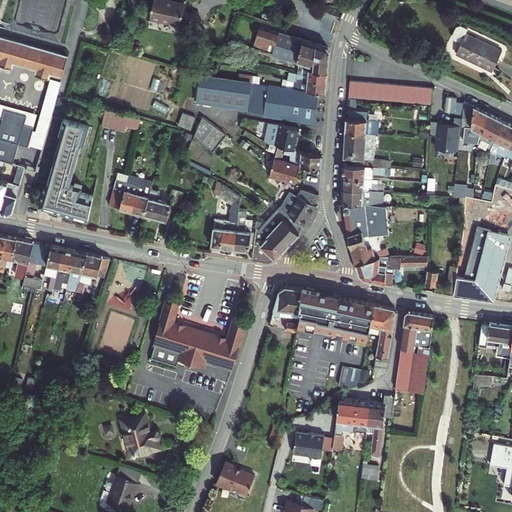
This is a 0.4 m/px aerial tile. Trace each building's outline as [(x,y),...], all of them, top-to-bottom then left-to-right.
[(181,26),(185,11),(186,5),(167,0),(155,0),(151,17),(181,26)] [(322,4),(319,12),(339,19),(341,11),(322,4)] [(277,31),(260,26),(256,38),(276,44),(280,32),(277,31)] [(499,49),(464,31),(454,50),(469,58),(490,69),(499,49)] [(329,47),(280,32),(276,44),(272,54),(298,63),(298,61),(313,66),(312,70),(328,72),(328,63),(329,47)] [(0,65),(10,68),(11,63),(25,67),(32,45),(0,36),(0,65)] [(68,55),(32,45),(25,67),(36,70),(35,75),(48,79),(50,73),(62,77),(64,69),(68,55)] [(297,68),(302,68),(309,69),(312,70),(313,66),(298,61),(298,63),(297,68)] [(309,69),(308,80),(327,83),(327,77),(328,72),(312,70),(309,69)] [(61,79),(62,77),(50,73),(48,79),(28,152),(24,166),(36,169),(57,93),(61,79)] [(307,92),(256,84),(251,83),(219,78),(215,105),(248,110),(253,111),(265,113),(265,115),(314,123),(317,100),(307,98),(307,92)] [(288,81),(287,87),(293,87),(307,90),(318,91),(326,93),(326,88),(327,83),(308,80),(301,78),(296,78),(296,83),(288,81)] [(61,79),(57,93),(63,95),(67,80),(61,79)] [(430,103),(430,87),(373,83),(372,99),(430,103)] [(307,90),(307,92),(307,98),(317,100),(318,91),(307,90)] [(444,109),(453,114),(455,100),(455,97),(445,96),(444,109)] [(455,100),(453,114),(462,118),(463,101),(455,100)] [(463,100),(463,101),(462,118),(461,126),(467,129),(464,145),(469,148),(469,144),(471,132),(471,127),(474,106),(463,100)] [(471,127),(482,133),(491,115),(485,112),(474,106),(471,127)] [(108,107),(104,124),(120,128),(120,126),(124,111),(108,107)] [(350,109),(349,117),(367,118),(367,110),(350,109)] [(124,111),(120,126),(136,131),(140,115),(124,111)] [(183,111),(179,123),(193,128),(197,116),(183,111)] [(491,115),(482,133),(496,140),(505,122),(499,119),(491,115)] [(217,148),(226,128),(203,117),(193,136),(217,148)] [(347,123),(346,131),(367,132),(377,133),(378,127),(367,126),(367,118),(349,117),(347,117),(347,123)] [(278,144),(277,146),(296,149),(298,139),(300,127),(280,123),(279,124),(270,122),(267,141),(270,142),(278,144)] [(511,125),(505,122),(496,140),(511,147),(511,144),(511,125)] [(350,158),(350,164),(385,167),(387,167),(387,160),(365,158),(367,132),(346,131),(345,148),(345,157),(350,158)] [(492,142),(488,140),(484,149),(490,152),(495,142),(493,140),(492,142)] [(495,142),(490,152),(496,155),(500,147),(497,145),(498,143),(495,142)] [(15,147),(2,143),(0,150),(0,158),(4,160),(17,164),(24,166),(28,152),(15,148),(15,147)] [(277,146),(276,157),(302,165),(323,166),(323,161),(323,154),(296,149),(277,146)] [(50,163),(62,166),(63,160),(52,156),(50,163)] [(276,157),(273,175),(274,176),(297,182),(302,165),(276,157)] [(0,208),(2,211),(11,212),(24,166),(17,164),(11,181),(0,177),(0,208)] [(385,167),(350,164),(345,164),(345,177),(373,179),(374,174),(384,175),(385,167)] [(80,175),(64,171),(61,183),(77,187),(80,175)] [(145,213),(150,196),(152,189),(152,188),(154,181),(139,177),(137,184),(140,185),(133,210),(139,212),(145,213)] [(345,183),(345,187),(377,190),(377,183),(373,183),(373,179),(345,177),(345,183)] [(494,180),(485,178),(481,195),(482,195),(491,197),(494,180)] [(121,207),(133,210),(140,185),(137,184),(116,179),(110,204),(121,207)] [(156,216),(168,219),(171,207),(172,201),(174,195),(170,194),(173,187),(170,186),(169,193),(167,201),(156,198),(158,189),(152,188),(152,189),(150,196),(145,213),(156,216)] [(234,189),(226,187),(223,200),(231,202),(234,189)] [(302,187),(289,210),(305,226),(312,212),(319,201),(319,199),(316,199),(319,191),(302,187)] [(345,187),(344,202),(367,204),(377,204),(378,195),(376,195),(377,190),(345,187)] [(183,191),(175,190),(174,195),(172,201),(179,203),(183,191)] [(66,197),(56,194),(52,211),(62,213),(72,216),(78,195),(67,193),(66,197)] [(462,228),(473,230),(478,195),(473,194),(467,193),(466,197),(465,211),(462,228)] [(477,231),(482,195),(481,195),(478,195),(473,230),(477,231)] [(370,228),(367,204),(344,202),(345,205),(351,205),(351,212),(346,212),(349,227),(350,234),(365,229),(370,228)] [(285,217),(302,231),(305,226),(289,210),(285,217)] [(216,219),(212,244),(224,245),(237,247),(240,213),(235,212),(234,221),(216,219)] [(240,213),(237,247),(244,248),(250,249),(251,247),(255,248),(257,231),(247,229),(248,214),(240,213)] [(290,243),(302,231),(285,217),(273,229),(269,233),(270,234),(284,249),(290,243)] [(273,229),(257,218),(256,223),(258,224),(269,233),(273,229)] [(254,257),(269,259),(276,257),(280,253),(284,249),(270,234),(269,233),(258,224),(257,231),(255,248),(254,257)] [(460,245),(459,254),(475,256),(479,231),(477,231),(473,230),(462,228),(460,245)] [(350,234),(359,261),(382,254),(381,250),(372,252),(365,229),(350,234)] [(6,235),(0,264),(0,265),(6,266),(8,257),(12,257),(17,237),(11,236),(6,235)] [(17,237),(12,257),(21,259),(17,276),(26,278),(33,243),(34,241),(25,239),(17,237)] [(416,250),(425,252),(427,243),(418,241),(416,250)] [(37,244),(33,243),(26,278),(25,283),(42,287),(45,275),(35,273),(37,263),(47,265),(50,246),(37,244)] [(53,293),(55,285),(62,246),(58,246),(55,245),(50,244),(50,246),(47,265),(45,275),(53,276),(50,292),(53,293)] [(454,292),(457,265),(459,254),(460,245),(454,245),(448,291),(454,292)] [(62,246),(55,285),(62,286),(62,283),(67,284),(74,249),(68,248),(62,246)] [(80,250),(74,249),(67,284),(67,287),(75,289),(86,251),(80,250)] [(86,251),(75,289),(83,291),(85,282),(89,284),(92,273),(97,274),(98,270),(102,255),(94,253),(86,251)] [(382,254),(359,261),(362,270),(363,272),(366,274),(368,276),(385,280),(403,284),(404,278),(395,276),(397,269),(378,266),(379,263),(387,263),(387,265),(400,265),(400,264),(427,264),(427,253),(382,254)] [(109,256),(102,255),(98,270),(105,271),(109,256)] [(466,294),(478,296),(482,269),(483,269),(485,262),(471,260),(470,267),(457,265),(454,292),(466,294)] [(438,269),(427,268),(425,280),(435,282),(438,269)] [(282,287),(275,312),(303,316),(304,309),(301,308),(304,286),(296,285),(287,283),(282,287)] [(302,321),(301,323),(319,327),(369,338),(371,331),(377,302),(327,291),(304,286),(301,308),(304,309),(303,316),(302,321)] [(233,328),(177,312),(184,290),(172,287),(158,335),(160,336),(156,349),(182,356),(184,350),(209,357),(211,350),(239,358),(252,311),(239,307),(233,328)] [(387,304),(377,302),(371,331),(382,333),(376,368),(388,370),(399,309),(396,306),(387,304)] [(398,385),(426,389),(437,313),(423,311),(410,309),(408,311),(398,385)] [(301,323),(302,321),(289,319),(288,327),(300,329),(301,323)] [(511,325),(503,324),(483,321),(480,345),(487,346),(489,336),(503,338),(501,354),(511,355),(511,325)] [(348,387),(351,367),(344,366),(342,386),(348,387)] [(348,387),(360,383),(363,369),(351,367),(348,387)] [(379,401),(372,400),(369,430),(376,431),(373,451),(382,452),(387,413),(395,413),(397,393),(387,392),(386,402),(379,401)] [(357,428),(360,399),(351,398),(342,397),(336,445),(345,446),(347,434),(345,431),(345,426),(357,428)] [(366,400),(360,399),(357,428),(356,438),(360,438),(361,429),(369,430),(372,400),(366,400)] [(147,411),(123,417),(133,454),(161,446),(158,436),(159,435),(160,434),(160,432),(160,431),(159,430),(158,429),(157,428),(155,428),(151,429),(147,411)] [(281,446),(287,427),(278,423),(272,443),(281,446)] [(324,436),(296,433),(293,465),(320,468),(324,436)] [(511,444),(493,442),(490,463),(506,466),(503,484),(509,484),(507,498),(511,498),(511,444)] [(120,460),(116,474),(137,480),(141,467),(120,460)] [(241,465),(230,460),(221,482),(235,488),(236,486),(251,493),(259,475),(241,467),(241,465)] [(387,477),(389,464),(366,462),(364,475),(387,477)] [(137,480),(116,474),(113,482),(109,481),(107,482),(106,486),(107,488),(111,490),(108,501),(129,507),(134,488),(136,489),(138,481),(137,480)] [(316,511),(317,505),(290,499),(287,511),(316,511)]
